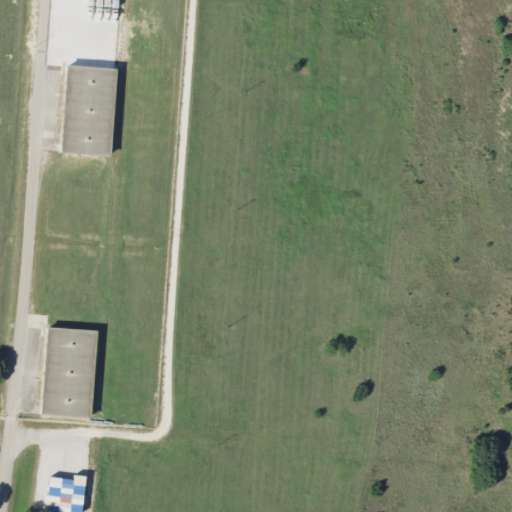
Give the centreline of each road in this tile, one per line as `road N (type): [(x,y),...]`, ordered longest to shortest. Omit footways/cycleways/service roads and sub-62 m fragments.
road 1 (residential): [(195,0),(163,428),(129,436),(8,423)]
road 2 (residential): [(0,498),(27,296),(46,0)]
